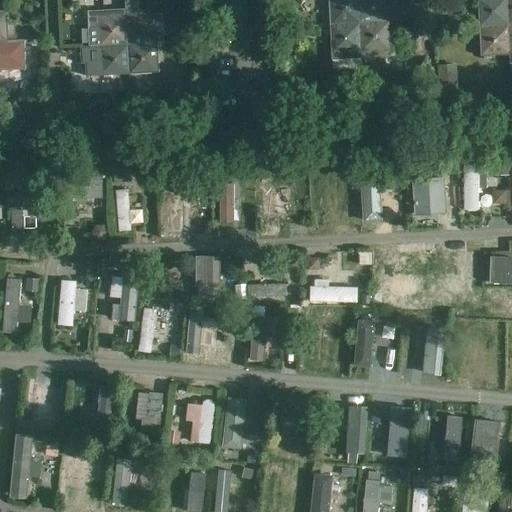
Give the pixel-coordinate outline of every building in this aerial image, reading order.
[(127,45),(158,44),(158,42),(163,42),(162,14),(144,15),(144,13),(140,10),(138,10),(137,0),(125,0),(126,10),(126,16),(127,45)] [(359,24),(357,0),(328,0),(330,26),(359,24)] [(357,0),(359,24),(389,23),(387,0),(357,0)] [(508,27),(506,0),(477,0),(479,28),(508,27)] [(99,47),(127,45),(126,16),(126,10),(89,11),(89,28),(98,27),(99,47)] [(0,40),(8,40),(7,12),(0,12),(0,40)] [(359,24),(360,59),(390,58),(389,23),(359,24)] [(359,24),(330,26),(331,61),(360,59),(359,24)] [(508,27),(479,28),(481,57),(510,56),(508,27)] [(8,40),(0,40),(0,71),(10,71),(8,40)] [(127,45),(129,75),(159,73),(158,44),(127,45)] [(127,45),(99,47),(99,48),(96,48),(97,63),(85,63),(86,77),(129,75),(127,45)] [(456,85),(455,64),(440,66),(442,86),(456,85)] [(318,121),(317,105),(295,106),(295,122),(318,121)] [(484,145),(463,147),(464,158),(484,156),(484,145)] [(508,156),(493,156),(491,156),(492,170),(508,169),(508,156)] [(418,174),(417,160),(408,160),(409,174),(418,174)] [(442,160),(431,160),(431,172),(442,172),(442,160)] [(123,167),(114,167),(115,182),(125,181),(123,167)] [(175,172),(176,193),(209,192),(209,171),(175,172)] [(464,172),(465,207),(478,207),(476,172),(464,172)] [(102,177),(64,177),(64,198),(102,198),(102,177)] [(445,178),(412,180),(414,215),(447,213),(445,178)] [(23,183),(11,183),(12,236),(25,236),(23,183)] [(361,183),(363,222),(375,222),(374,183),(361,183)] [(132,229),(130,205),(129,190),(117,191),(118,206),(120,230),(132,229)] [(46,196),(36,197),(35,206),(46,206),(46,196)] [(277,202),(263,202),(263,239),(276,239),(277,202)] [(95,226),(91,233),(96,241),(104,240),(107,237),(107,230),(104,226),(95,226)] [(198,298),(206,298),(206,299),(220,299),(220,257),(206,257),(206,284),(198,284),(198,298)] [(464,281),(464,290),(471,290),(471,297),(483,297),(483,257),(470,257),(470,281),(464,281)] [(233,261),(223,261),(224,269),(233,268),(233,261)] [(86,273),(97,274),(97,263),(86,262),(85,273),(86,273)] [(511,286),(511,268),(491,268),(491,272),(486,272),(486,283),(490,283),(490,286),(511,286)] [(120,303),(120,305),(113,304),(111,320),(135,322),(140,277),(123,275),(123,276),(120,303)] [(7,279),(3,331),(18,332),(23,280),(7,279)] [(39,279),(27,279),(26,291),(38,292),(39,279)] [(63,279),(59,331),(70,331),(73,301),(79,302),(80,293),(74,292),(75,280),(63,279)] [(159,297),(159,289),(154,283),(147,282),(146,297),(159,297)] [(286,284),(248,284),(248,298),(287,297),(286,284)] [(355,291),(320,289),(320,303),(354,305),(355,291)] [(425,291),(384,290),(383,307),(424,308),(425,291)] [(368,304),(369,295),(360,295),(360,304),(368,304)] [(319,357),(322,317),(310,316),(307,356),(319,357)] [(269,318),(252,317),(248,362),(264,363),(269,318)] [(123,342),(131,343),(133,331),(124,330),(123,342)] [(498,389),(501,341),(489,341),(488,356),(485,356),(485,362),(488,362),(486,388),(498,389)] [(180,358),(180,347),(171,347),(170,357),(180,358)] [(61,424),(66,387),(34,384),(29,420),(61,424)] [(101,388),(95,431),(110,433),(115,389),(101,388)] [(150,393),(150,394),(150,395),(148,414),(148,418),(142,417),(141,432),(160,434),(163,394),(150,393)] [(242,402),(240,418),(249,419),(247,443),(260,445),(264,402),(251,401),(250,403),(242,402)] [(191,407),(189,422),(194,423),(191,444),(209,447),(214,405),(212,403),(206,402),(203,404),(203,408),(191,407)] [(309,446),(314,408),(302,406),(297,445),(309,446)] [(352,409),(349,453),(364,454),(367,410),(352,409)] [(392,409),(388,456),(406,457),(410,410),(392,409)] [(459,460),(463,418),(448,417),(445,459),(459,460)] [(471,465),(483,466),(484,456),(497,457),(501,423),(476,420),(471,465)] [(166,444),(179,446),(181,433),(168,431),(166,444)] [(15,445),(9,497),(27,499),(33,436),(16,435),(15,445)] [(58,443),(47,442),(45,456),(57,457),(58,443)] [(260,455),(248,454),(247,462),(260,463),(260,455)] [(116,466),(112,503),(124,504),(126,493),(130,494),(131,485),(126,485),(128,467),(116,466)] [(253,471),(244,468),(242,477),(251,479),(253,471)] [(356,470),(342,469),(342,477),(355,477),(356,470)] [(276,511),(281,473),(268,472),(264,511),(275,511),(276,511)] [(409,485),(410,473),(401,472),(400,485),(409,485)] [(427,476),(413,475),(413,486),(426,486),(427,476)] [(70,478),(70,498),(83,498),(82,477),(70,478)] [(213,511),(229,511),(231,483),(215,482),(213,511)] [(376,486),(365,485),(362,511),(373,511),(374,505),(379,505),(380,496),(375,495),(376,486)] [(384,501),(404,500),(403,488),(384,489),(384,501)] [(426,511),(429,489),(414,488),(411,511),(426,511)] [(162,511),(175,511),(178,500),(165,498),(162,511)] [(328,511),(329,499),(313,498),(312,511),(328,511)] [(242,511),(242,499),(230,499),(229,511),(242,511)] [(478,511),(480,501),(463,499),(462,511),(478,511)]
